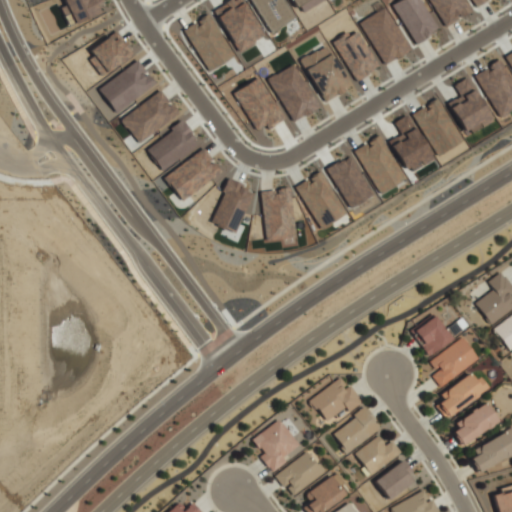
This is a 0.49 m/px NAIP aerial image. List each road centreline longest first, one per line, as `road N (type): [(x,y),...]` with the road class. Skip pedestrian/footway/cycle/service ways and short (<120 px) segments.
road 1 (secondary): [(511,174),(238,350),(53,511)]
road 2 (secondary): [(99,511),(302,344),(511,209)]
road 3 (tertiary): [(259,377),(48,98),(1,0)]
road 4 (tertiary): [(0,49),(38,124),(239,393)]
road 5 (residential): [(259,160),(280,161),(339,128),(511,15)]
road 6 (residential): [(133,0),(208,108),(259,160)]
road 7 (residential): [(389,383),(469,511)]
